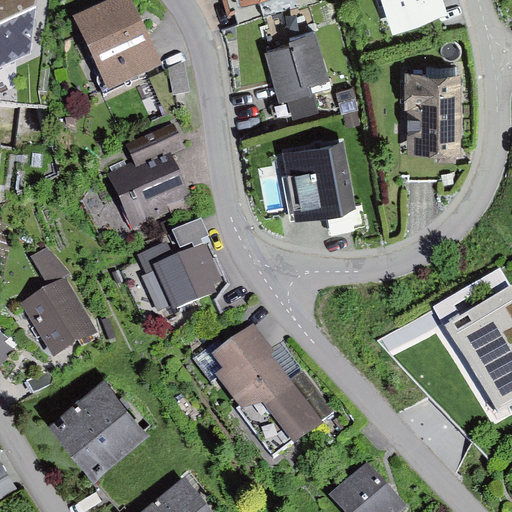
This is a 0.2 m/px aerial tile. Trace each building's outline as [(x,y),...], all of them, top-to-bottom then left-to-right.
[(0,0),(0,68),(31,54),(36,0),(0,0)] [(131,0),(107,0),(74,16),(109,89),(162,64),(131,0)] [(222,0),(228,17),(262,11),(260,3),(271,0),(222,0)] [(438,0),(380,0),(389,32),(443,18),(438,0)] [(288,47),(265,53),(279,104),(288,102),(313,95),(310,86),(329,81),(316,32),(286,40),(288,47)] [(185,62),(168,69),(173,95),(191,92),(185,62)] [(459,75),(405,74),(404,104),(404,111),(407,111),(406,156),(457,157),(459,75)] [(353,89),(336,94),(342,114),(358,109),(353,89)] [(313,95),(288,102),(293,121),(318,114),(313,95)] [(136,162),(108,174),(133,230),(193,204),(170,154),(186,147),(175,123),(127,144),(136,162)] [(344,143),(282,153),(294,223),(328,218),(356,213),(344,143)] [(356,213),(328,218),(331,237),(369,231),(366,212),(356,213)] [(201,220),(174,231),(181,247),(192,242),(195,249),(204,245),(202,238),(208,236),(201,220)] [(166,243),(138,255),(147,275),(143,277),(158,312),(171,306),(173,311),(217,292),(213,284),(221,280),(206,244),(204,245),(195,249),(173,258),(166,243)] [(30,255),(49,287),(65,278),(72,274),(48,248),(30,255)] [(433,307),(443,324),(460,314),(455,306),(491,285),(494,291),(509,282),(500,268),(433,307)] [(119,271),(113,273),(118,285),(124,282),(119,271)] [(49,287),(22,303),(53,357),(97,331),(65,278),(49,287)] [(511,287),(510,285),(445,326),(464,355),(499,410),(511,401),(511,287)] [(110,318),(102,321),(108,339),(116,336),(110,318)] [(213,345),(195,359),(212,381),(218,376),(241,405),(236,409),(274,458),(335,411),(304,371),(292,380),(251,328),(219,352),(213,345)] [(0,366),(18,347),(0,331),(0,366)] [(51,368),(28,381),(35,394),(58,382),(51,368)] [(105,381),(50,426),(97,483),(152,437),(105,381)] [(152,437),(97,483),(95,485),(118,511),(144,511),(187,477),(195,469),(161,429),(152,437)] [(0,461),(0,501),(18,489),(0,461)] [(366,461),(330,494),(345,511),(399,511),(406,506),(366,461)] [(216,511),(187,477),(144,511),(216,511)]
